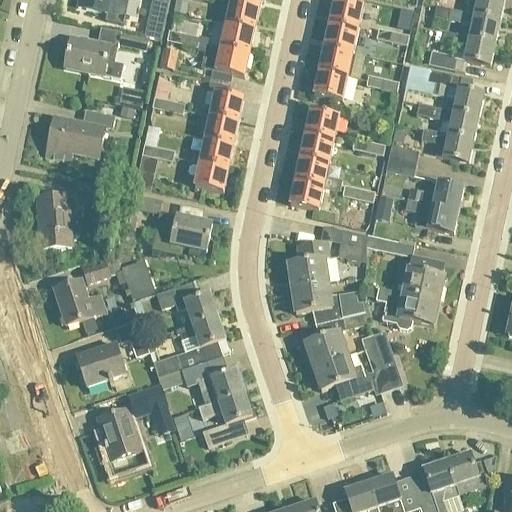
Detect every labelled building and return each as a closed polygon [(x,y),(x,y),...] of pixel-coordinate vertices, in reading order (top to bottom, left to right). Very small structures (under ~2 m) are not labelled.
[(79,0),(77,10),(107,17),(106,23),(123,27),(128,0),(79,0)] [(232,4),(260,10),(262,0),(218,0),(219,1),(232,4)] [(470,4),(467,16),(501,24),(507,0),(506,0),(453,0),(470,4)] [(330,27),(358,33),(363,9),(335,3),(330,27)] [(232,4),(227,27),(255,34),(260,10),(232,4)] [(501,24),(467,16),(451,12),(436,9),(434,20),(441,21),(448,23),(448,24),(472,29),(470,40),(469,41),(496,47),(501,24)] [(161,41),(167,17),(150,13),(144,37),(161,41)] [(222,51),(250,57),(255,34),(227,27),(222,51)] [(358,33),(330,27),(325,51),(353,57),(358,33)] [(377,43),(392,46),(394,36),(379,32),(377,43)] [(167,44),(182,47),(185,37),(169,34),(167,44)] [(469,41),(470,40),(446,35),(443,46),(467,51),(464,65),(491,71),(496,47),(469,41)] [(150,42),(121,36),(118,49),(147,55),(150,42)] [(394,36),(392,46),(401,48),(407,49),(409,39),(394,36)] [(182,47),(197,51),(197,53),(213,57),(214,49),(199,46),(200,40),(185,37),(182,47)] [(104,80),(104,79),(121,83),(124,68),(107,64),(111,48),(71,40),(65,72),(104,80)] [(204,61),(201,71),(245,81),(250,57),(222,51),(219,64),(204,61)] [(353,57),(325,51),(320,74),(348,80),(353,57)] [(178,55),(165,52),(161,70),(174,73),(178,55)] [(458,60),(432,55),(429,69),(455,74),(458,60)] [(451,90),(454,79),(410,69),(405,92),(445,100),(447,90),(451,90)] [(320,74),(315,98),(343,104),(348,80),(320,74)] [(366,89),(382,93),(384,83),(369,79),(366,89)] [(384,83),(382,93),(397,97),(399,87),(388,84),(384,83)] [(456,102),(453,115),(453,116),(480,122),(485,97),(477,96),(459,92),(458,92),(456,102)] [(211,119),(239,125),(244,101),(229,98),(216,95),(211,119)] [(168,114),(170,104),(154,101),(152,111),(168,115),(168,114)] [(185,108),(170,104),(168,114),(168,115),(183,118),(185,108)] [(448,139),(475,145),(480,122),(453,116),(453,115),(428,110),(426,121),(441,124),(451,126),(448,138),(448,139)] [(54,120),(45,161),(70,166),(72,157),(99,163),(105,131),(113,133),(115,120),(86,114),(83,126),(54,120)] [(306,137),(334,143),(340,120),(312,114),(306,137)] [(211,119),(206,143),(234,149),(239,125),(211,119)] [(166,150),(166,131),(152,130),(151,150),(166,150)] [(436,160),(443,162),(443,163),(470,168),(475,145),(448,139),(448,138),(424,133),(422,144),(438,147),(436,160)] [(334,143),(306,137),(301,161),(329,167),(334,143)] [(229,172),(234,149),(206,143),(201,166),(229,172)] [(371,146),(355,143),(353,153),(368,156),(370,146),(371,146)] [(368,156),(384,159),(386,149),(371,146),(370,146),(368,156)] [(160,152),(145,149),(142,159),(158,162),(160,152)] [(392,149),(389,162),(417,168),(419,155),(392,149)] [(175,155),(160,152),(158,162),(173,165),(175,155)] [(340,195),(341,193),(343,185),(326,180),(329,167),(301,161),(296,184),(324,190),(324,191),(340,195)] [(414,181),(417,168),(389,162),(386,175),(414,181)] [(224,196),(229,172),(201,166),(196,190),(224,196)] [(324,190),(296,184),(291,208),(319,214),(324,191),(324,190)] [(408,204),(459,215),(465,191),(438,185),(435,198),(411,192),(408,204)] [(107,193),(79,187),(76,199),(104,205),(107,193)] [(358,203),(360,193),(345,189),(343,200),(358,203)] [(375,196),(360,193),(358,203),(373,206),(375,196)] [(37,200),(41,252),(72,250),(68,198),(37,200)] [(163,205),(138,199),(137,201),(128,199),(126,209),(124,218),(125,218),(121,232),(122,232),(121,239),(120,239),(117,257),(119,264),(126,261),(125,259),(128,259),(131,241),(133,235),(135,235),(138,221),(134,220),(135,213),(160,218),(163,205)] [(387,199),(386,214),(398,215),(399,199),(387,199)] [(459,215),(408,204),(407,204),(405,214),(417,216),(414,230),(454,239),(459,215)] [(159,233),(154,254),(183,260),(185,251),(207,255),(213,228),(178,220),(178,221),(165,218),(161,233),(159,233)] [(344,234),(338,260),(365,267),(365,250),(368,239),(344,234)] [(368,239),(365,250),(412,261),(410,272),(409,272),(403,297),(403,298),(415,300),(441,306),(446,281),(442,280),(445,266),(413,259),(415,250),(368,239)] [(326,247),(299,251),(301,266),(289,267),(293,292),(329,286),(325,263),(329,262),(326,247)] [(112,278),(111,278),(116,276),(120,287),(126,285),(122,273),(117,260),(106,264),(106,262),(82,270),(87,287),(112,278)] [(134,304),(149,299),(138,266),(123,271),(134,304)] [(67,330),(106,317),(100,299),(88,303),(82,284),(55,293),(67,330)] [(329,286),(293,292),(297,317),(313,315),(316,328),(342,321),(363,316),(361,307),(356,308),(354,296),(339,299),(339,298),(331,299),(329,286)] [(210,297),(195,302),(190,287),(157,298),(162,313),(176,309),(178,314),(187,311),(193,328),(218,320),(210,297)] [(415,300),(403,298),(403,297),(377,291),(374,303),(384,306),(380,324),(394,327),(397,332),(408,334),(412,331),(414,325),(435,330),(441,306),(415,300)] [(363,316),(342,321),(345,334),(369,327),(366,315),(363,316)] [(183,374),(206,366),(201,351),(226,343),(218,320),(193,328),(176,334),(177,339),(180,338),(186,356),(153,368),(159,383),(183,374)] [(131,343),(136,360),(150,356),(139,324),(116,332),(121,347),(131,343)] [(306,347),(314,371),(348,360),(340,335),(306,347)] [(385,335),(373,339),(385,373),(396,369),(385,335)] [(373,377),(385,373),(373,339),(362,343),(373,377)] [(116,347),(77,361),(87,392),(127,378),(116,347)] [(352,371),(348,360),(314,371),(322,395),(337,390),(342,404),(374,393),(369,377),(365,378),(361,368),(352,371)] [(211,382),(206,366),(183,374),(188,390),(211,383),(211,382)] [(211,383),(219,405),(244,396),(236,374),(228,376),(211,382),(211,383)] [(406,377),(383,378),(384,395),(407,394),(406,377)] [(168,411),(163,394),(161,388),(128,399),(136,422),(168,411)] [(250,405),(247,406),(244,396),(219,405),(199,412),(203,424),(223,417),(226,428),(227,429),(242,424),(242,426),(255,421),(250,405)] [(141,455),(128,413),(98,423),(111,465),(141,455)] [(232,444),(227,429),(226,428),(203,436),(209,452),(232,444)] [(447,464),(456,490),(479,482),(471,456),(447,464)] [(447,493),(456,490),(447,464),(424,472),(431,493),(417,498),(421,511),(444,511),(442,502),(447,501),(448,498),(447,493)] [(421,511),(417,498),(400,503),(392,478),(370,486),(378,511),(421,511)] [(378,511),(370,486),(346,494),(351,511),(378,511)]
